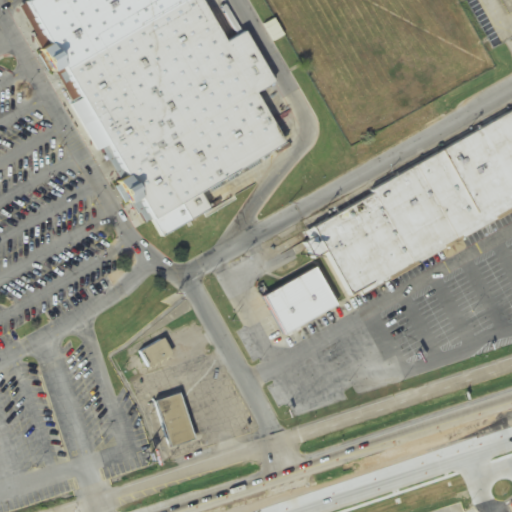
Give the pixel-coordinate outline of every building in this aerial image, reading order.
[(15,0),(16,1),(15,2),(24,17),(52,0),(15,0)] [(266,101),(284,90),(254,40),(238,50),(208,0),(40,0),(27,8),(161,233),(296,152),(266,101)] [(305,225),(511,110),(511,199),(343,293),(305,225)] [(326,303),(276,332),(255,296),(305,267),(326,303)] [(146,370),(170,357),(161,340),(137,354),(146,370)] [(172,448),(157,402),(182,394),(197,439),(172,448)]
